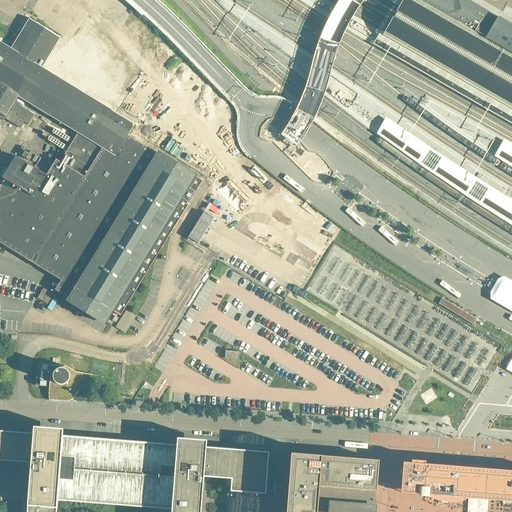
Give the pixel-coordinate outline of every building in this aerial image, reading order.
[(511,25),(498,17),(498,18),(467,0),(402,0),(383,32),(381,31),(380,30),(372,44),(469,99),(511,123),(511,25)] [(55,289),(105,316),(110,308),(118,313),(200,180),(154,152),(159,142),(130,124),(131,122),(43,68),(61,38),(29,18),(11,49),(0,42),(0,119),(3,121),(5,118),(21,128),(25,123),(28,124),(34,115),(14,102),(17,96),(78,133),(64,156),(65,156),(60,163),(56,160),(47,175),(16,157),(3,178),(5,179),(0,187),(0,242),(38,266),(39,265),(61,279),(55,289)] [(423,143),(385,117),(375,132),(393,146),(433,175),(450,186),(484,208),(511,226),(511,198),(507,196),(459,166),(423,143)] [(0,134),(0,151),(2,153),(10,141),(0,134)] [(511,142),(505,138),(494,156),(503,162),(511,167),(511,142)] [(511,281),(503,276),(497,279),(489,292),(490,299),(511,311),(511,281)] [(47,304),(54,294),(44,288),(37,298),(47,304)] [(511,297),(509,303),(511,305),(511,313),(508,321),(502,331),(511,336),(511,297)] [(442,298),(439,303),(473,324),(476,319),(442,298)] [(131,326),(140,330),(146,316),(136,312),(131,326)] [(238,361),(239,352),(226,351),(224,360),(238,361)] [(47,386),(49,364),(37,363),(36,385),(47,386)] [(80,389),(88,374),(114,379),(114,378),(76,371),(71,368),(69,367),(67,366),(65,366),(63,366),(61,366),(60,367),(59,367),(57,368),(56,369),(54,370),(53,372),(52,373),(51,374),(51,375),(50,376),(50,378),(50,379),(48,394),(48,396),(49,398),(49,399),(49,400),(50,400),(66,401),(67,401),(68,401),(70,401),(71,400),(73,398),(74,397),(75,396),(80,389)] [(464,435),(480,437),(481,433),(467,432),(468,426),(465,426),(464,435)] [(200,511),(201,511),(204,476),(231,479),(230,491),(265,494),(269,452),(244,450),(233,449),(206,447),(206,440),(177,438),(176,445),(62,436),(63,429),(33,427),(33,433),(0,430),(0,511),(317,511),(318,504),(319,486),(376,491),(379,460),(322,456),(305,454),(291,453),(288,484),(286,511),(200,511)] [(490,437),(500,438),(501,428),(491,427),(490,437)] [(439,465),(434,466),(429,467),(425,468),(425,466),(425,461),(411,460),(411,463),(403,462),(401,493),(423,494),(424,494),(428,496),(433,498),(437,500),(442,501),(446,502),(451,502),(456,502),(461,502),(465,500),(466,499),(467,498),(511,501),(511,470),(478,468),(478,466),(475,466),(475,465),(472,465),(468,464),(463,464),(458,464),(453,464),(448,464),(443,465),(439,465)] [(374,511),(375,506),(331,503),(329,511),(374,511)]
